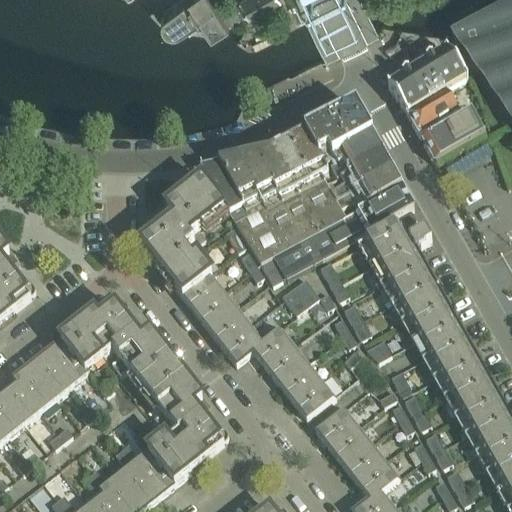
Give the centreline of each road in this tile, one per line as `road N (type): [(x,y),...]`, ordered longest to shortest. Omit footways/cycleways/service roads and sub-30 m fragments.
road 1 (residential): [(511,348),(367,87)]
road 2 (residential): [(118,166),(198,157),(367,87)]
road 3 (residential): [(279,460),(122,268)]
road 4 (residential): [(0,366),(122,268)]
road 5 (residential): [(0,139),(118,166)]
